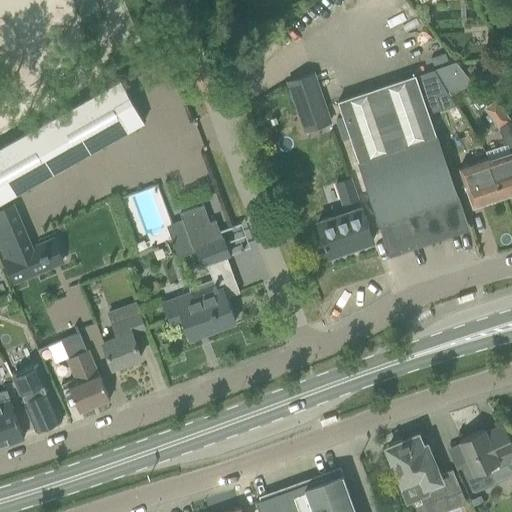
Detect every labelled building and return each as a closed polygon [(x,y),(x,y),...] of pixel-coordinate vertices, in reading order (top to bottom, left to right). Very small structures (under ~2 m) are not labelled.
[(95,0),(73,0),(81,18),(100,11),(95,0)] [(444,52),(430,57),(433,65),(447,60),(444,52)] [(453,63),(446,65),(461,87),(468,82),(471,81),(455,62),(453,63)] [(475,82),(483,75),(474,65),(466,72),(475,82)] [(329,120),(311,70),(286,79),(292,96),(293,96),(298,109),(297,109),(298,114),(300,113),(303,123),(302,123),(304,129),(329,120)] [(433,70),(415,76),(428,114),(440,110),(435,96),(447,92),(433,70)] [(338,101),(383,235),(390,254),(467,227),(461,209),(428,114),(415,76),(414,75),(338,101)] [(0,201),(144,122),(121,80),(0,146),(0,201)] [(511,121),(497,100),(484,110),(498,129),(503,145),(507,144),(510,152),(490,159),(489,158),(487,159),(491,166),(501,197),(511,192),(511,121)] [(462,176),(466,188),(472,206),(501,197),(491,166),(487,159),(459,168),(462,176)] [(349,179),(332,184),(339,206),(356,200),(349,179)] [(204,198),(209,216),(220,213),(216,195),(204,198)] [(12,204),(0,208),(0,244),(6,259),(4,260),(13,283),(49,267),(45,258),(48,257),(46,252),(44,253),(40,244),(31,248),(12,204)] [(203,205),(179,213),(193,249),(196,248),(222,238),(215,220),(209,223),(203,205)] [(360,207),(317,222),(328,256),(373,240),(366,222),(365,222),(360,207)] [(191,292),(163,302),(171,323),(182,319),(189,339),(223,327),(235,322),(225,297),(239,292),(226,257),(229,256),(223,238),(222,238),(196,248),(202,266),(207,264),(217,293),(194,301),(191,292)] [(144,328),(137,309),(134,303),(108,312),(117,337),(103,342),(112,367),(140,357),(131,333),(144,328)] [(67,383),(72,393),(79,412),(109,399),(97,370),(93,372),(77,333),(59,340),(76,379),(67,383)] [(15,378),(13,378),(27,412),(35,431),(61,419),(53,401),(48,388),(38,364),(13,375),(15,378)] [(0,443),(23,435),(16,416),(10,401),(5,389),(0,390),(0,443)] [(484,429),(459,440),(468,461),(459,465),(467,483),(471,492),(494,482),(489,470),(506,462),(511,470),(511,442),(511,443),(503,424),(485,432),(484,429)] [(387,448),(395,466),(408,498),(419,493),(422,501),(444,492),(446,496),(459,490),(452,472),(438,477),(425,445),(422,447),(417,435),(387,448)] [(332,474),(255,502),(258,511),(355,511),(352,502),(349,493),(342,474),(334,477),(332,474)] [(481,497),(471,502),(474,508),(484,503),(481,497)]
